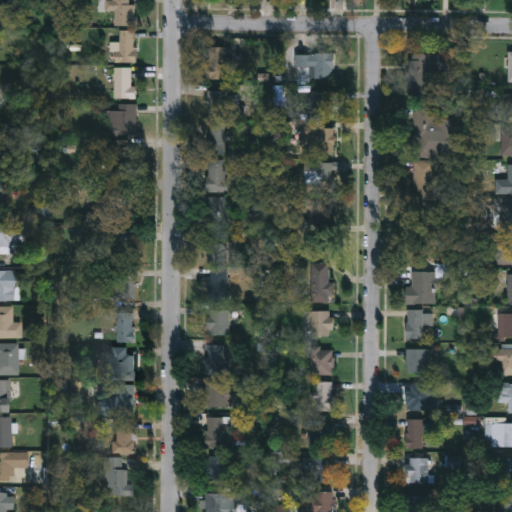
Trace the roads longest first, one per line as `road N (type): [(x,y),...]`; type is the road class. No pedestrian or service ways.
road 1 (residential): [(166,0),(161,511)]
road 2 (residential): [(372,24),(370,511)]
road 3 (residential): [(166,24),(511,24)]
